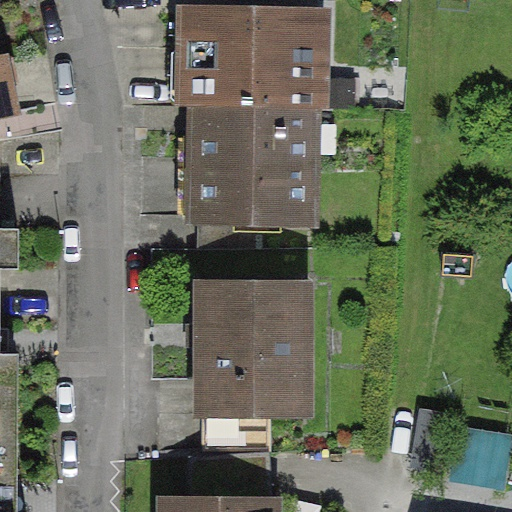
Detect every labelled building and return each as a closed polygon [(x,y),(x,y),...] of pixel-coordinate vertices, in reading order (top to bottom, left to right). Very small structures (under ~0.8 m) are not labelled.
[(190,109),(200,109),(314,110),(320,110),(321,17),(202,16),(202,47),(190,47),(190,109)] [(13,62),(3,59),(0,59),(0,118),(16,114),(11,92),(18,84),(13,62)] [(200,109),(198,221),(256,222),(312,223),(314,110),(200,109)] [(256,222),(198,221),(199,253),(257,252),(256,222)] [(305,287),(206,288),(206,325),(201,325),(201,355),(207,355),(208,417),(271,416),(306,416),(305,287)] [(451,416),(421,412),(413,470),(443,474),(451,416)] [(271,416),(208,417),(208,450),(271,449),(271,416)] [(271,453),(192,459),(194,496),(273,490),(271,453)]
